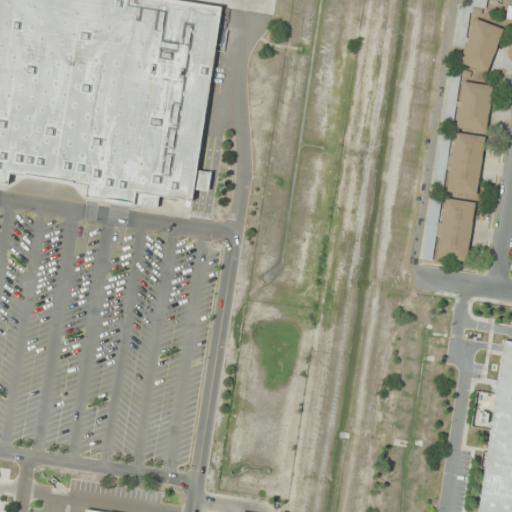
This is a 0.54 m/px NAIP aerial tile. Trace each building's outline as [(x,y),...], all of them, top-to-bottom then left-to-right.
[(0,0),(196,0),(222,4),(191,201),(158,196),(156,207),(133,204),(133,205),(103,201),(103,199),(85,197),(87,185),(8,173),(6,184),(0,183),(0,0)] [(485,8),(486,0),(473,0),(472,6),(485,8)] [(460,64),(490,73),(503,27),(473,19),(460,64)] [(487,132),(493,85),(462,81),(457,129),(487,132)] [(447,192),(478,196),(486,136),(455,132),(447,192)] [(475,201),(444,198),(437,259),(469,262),(475,201)] [(474,511),(501,338),(511,339),(511,511),(474,511)]
